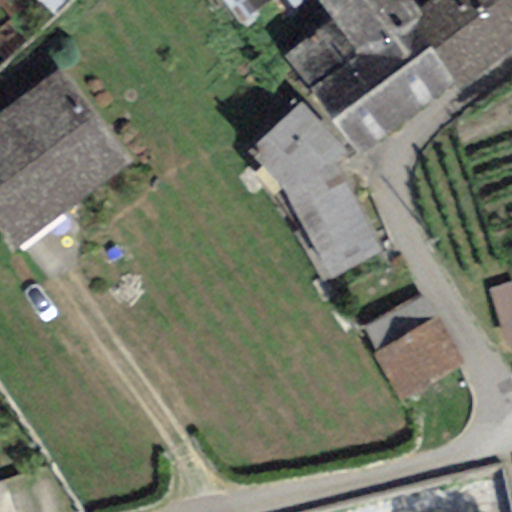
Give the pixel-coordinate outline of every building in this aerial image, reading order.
[(239,27),(275,0),(221,0),(219,2),(239,27)] [(406,18),(417,10),(409,0),(316,0),(332,21),(364,64),(413,27),(406,18)] [(455,83),(460,90),(511,51),(511,0),(429,0),(417,10),(406,18),(413,27),(455,83)] [(361,155),(455,83),(413,27),(364,64),(332,21),(283,58),(361,155)] [(129,166),(59,73),(0,116),(0,228),(16,249),(129,166)] [(346,155),(301,103),(247,152),(283,191),(329,280),(380,253),(335,166),(346,155)] [(511,346),(511,283),(488,292),(506,348),(511,346)] [(462,364),(436,319),(375,354),(402,399),(462,364)]
